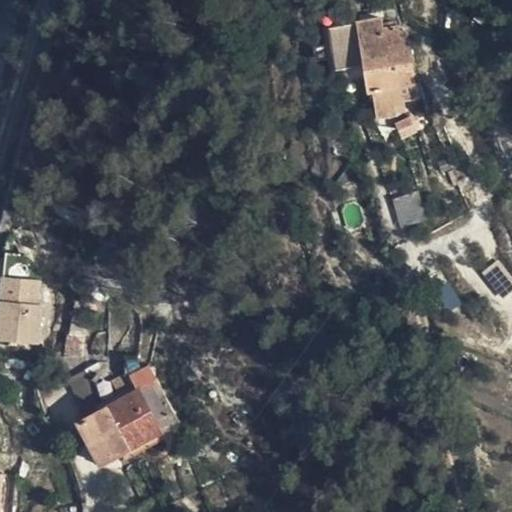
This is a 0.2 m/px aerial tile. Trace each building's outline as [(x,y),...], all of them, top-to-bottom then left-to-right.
[(436,98),(434,75),(429,73),(425,27),(400,29),(397,4),(370,6),(378,79),(384,79),(387,111),(413,107),(412,101),(436,98)] [(414,129),(431,123),(428,108),(411,112),(414,129)] [(414,214),(438,212),(436,182),(411,184),(414,214)] [(511,276),(496,260),(479,275),(501,299),(511,289),(511,276)] [(0,277),(0,343),(43,342),(41,276),(0,277)] [(105,382),(116,408),(132,402),(129,393),(121,375),(105,382)] [(153,401),(164,397),(172,393),(167,376),(146,384),(147,385),(150,395),(153,401)] [(150,395),(147,385),(129,393),(132,402),(150,395)] [(172,456),(169,448),(153,401),(150,395),(132,402),(116,408),(119,415),(87,427),(106,475),(127,467),(131,474),(172,456)] [(169,448),(189,442),(178,412),(170,414),(164,397),(153,401),(169,448)]
